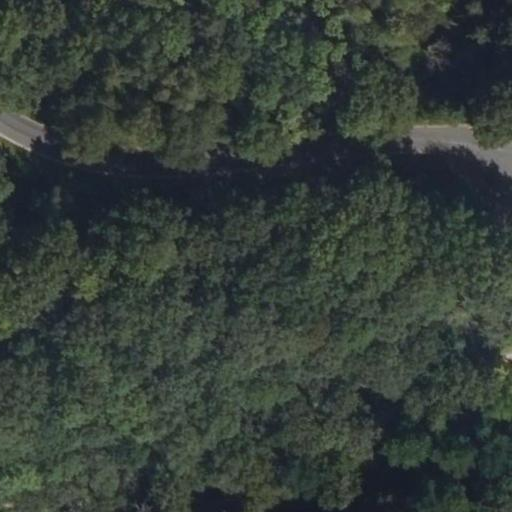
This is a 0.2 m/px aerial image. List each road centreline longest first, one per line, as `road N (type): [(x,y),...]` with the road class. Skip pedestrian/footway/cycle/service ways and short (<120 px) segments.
road 1 (unclassified): [(0,120),(73,154),(140,159),(384,138),(511,150)]
road 2 (track): [(511,366),(355,437),(231,511)]
